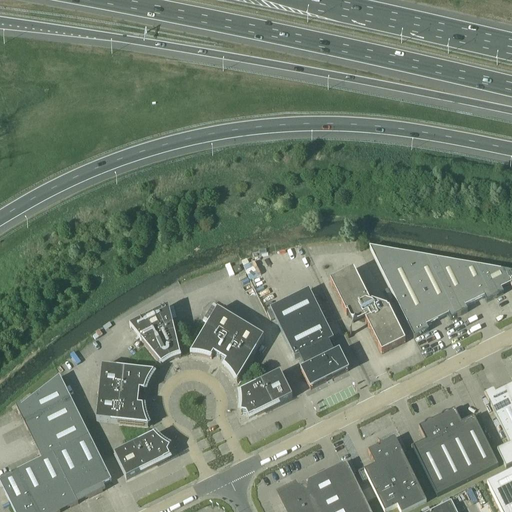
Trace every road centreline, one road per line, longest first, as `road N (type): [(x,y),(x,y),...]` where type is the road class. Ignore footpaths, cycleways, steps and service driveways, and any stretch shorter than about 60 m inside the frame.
road 1 (motorway): [(0,218),(122,159),(226,131),(332,124),(511,150)]
road 2 (motorway): [(0,20),(511,111)]
road 3 (motorway): [(101,0),(511,89)]
road 4 (unclassified): [(245,468),(511,337)]
road 5 (unclassified): [(245,468),(217,389),(199,375),(179,377),(167,387),(163,412),(210,486)]
road 6 (motorway): [(511,45),(313,0)]
